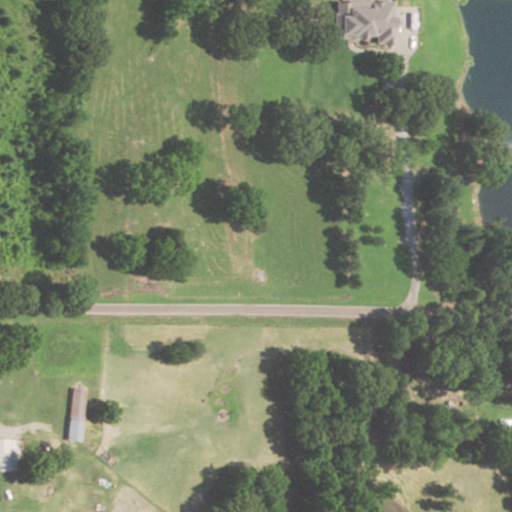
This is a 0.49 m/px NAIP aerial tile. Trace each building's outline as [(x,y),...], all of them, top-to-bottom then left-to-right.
[(389,1),(344,0),(344,15),(331,14),(330,37),(372,38),(372,44),(389,44),(389,1)] [(476,373),(473,396),(494,399),(495,388),(504,389),(505,376),(476,373)] [(9,380),(18,380),(18,422),(9,422),(9,380)] [(69,389),(82,391),(76,443),(63,442),(69,389)] [(0,441),(15,441),(15,471),(0,471),(0,441)]
